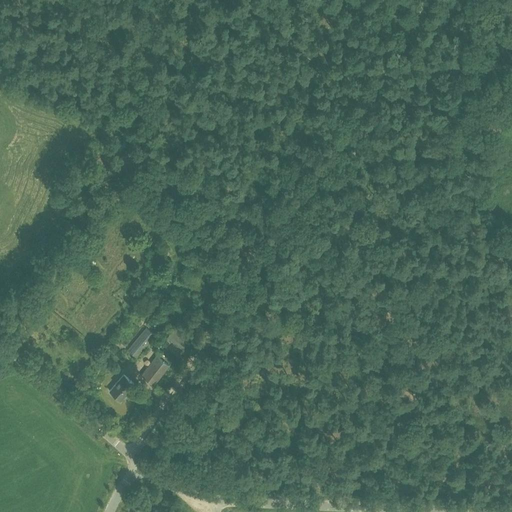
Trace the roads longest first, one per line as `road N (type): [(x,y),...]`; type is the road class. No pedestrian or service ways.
road 1 (track): [(129,454),(422,0)]
road 2 (unclassified): [(443,511),(212,500),(140,465)]
road 3 (unclassified): [(140,465),(0,344)]
